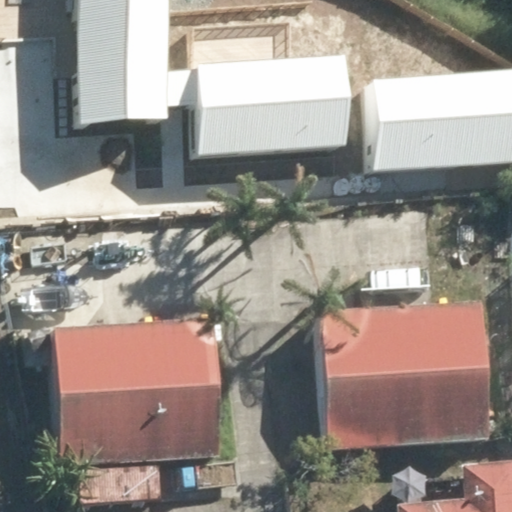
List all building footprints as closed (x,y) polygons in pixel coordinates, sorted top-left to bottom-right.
[(80,0),(82,119),(169,118),(167,0),(80,0)] [(195,67),(200,156),(350,148),(345,58),(195,67)] [(511,68),(362,77),(368,170),(511,161),(511,68)] [(193,208),(194,134),(130,133),(130,139),(129,216),(193,217),(193,208)] [(129,216),(130,139),(81,139),(80,221),(129,221),(129,216)] [(166,304),(165,233),(6,235),(6,305),(166,304)] [(477,310),(319,317),(325,452),(484,444),(477,310)] [(211,332),(24,337),(24,370),(56,369),(58,469),(77,470),(78,507),(159,504),(157,467),(215,466),(211,332)] [(465,508),(396,511),(511,511),(511,468),(463,472),(465,508)]
